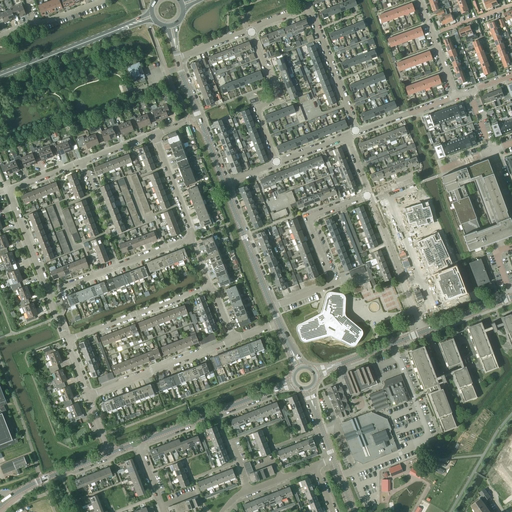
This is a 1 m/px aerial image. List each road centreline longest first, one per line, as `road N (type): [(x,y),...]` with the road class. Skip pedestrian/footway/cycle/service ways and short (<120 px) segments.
road 1 (residential): [(271,307),(333,284),(309,219),(369,194)]
road 2 (residential): [(339,476),(428,435),(393,343)]
road 3 (residential): [(87,395),(234,339)]
road 4 (residential): [(66,341),(210,286)]
road 5 (residential): [(48,291),(192,237)]
road 6 (residential): [(137,443),(278,388)]
road 7 (residential): [(277,163),(257,112),(276,95),(250,29)]
road 8 (residential): [(422,331),(369,194)]
road 9 (primary): [(0,75),(132,24)]
road 10 (residential): [(356,133),(307,9)]
road 11 (tertiary): [(271,307),(224,184)]
road 12 (residential): [(0,506),(41,479),(110,454)]
